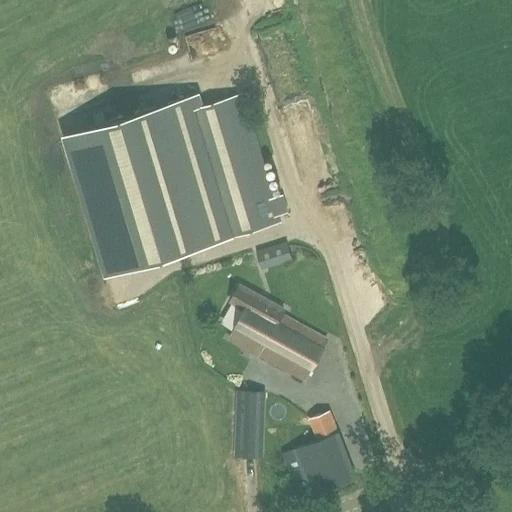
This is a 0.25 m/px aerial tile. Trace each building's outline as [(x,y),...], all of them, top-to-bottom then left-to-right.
[(207,63),(229,53),(224,42),(202,52),(207,63)] [(282,195),(274,197),(243,94),(205,106),(201,92),(66,133),(108,272),(281,220),(279,214),(288,212),(282,195)] [(263,269),(293,260),(287,241),(257,250),(263,269)] [(304,379),(327,339),(281,314),(284,309),(240,284),(231,300),(246,308),(230,337),(304,379)] [(263,455),(265,391),(239,391),(237,455),(263,455)] [(300,497),(355,477),(330,410),(310,417),(318,439),(284,452),(300,497)]
